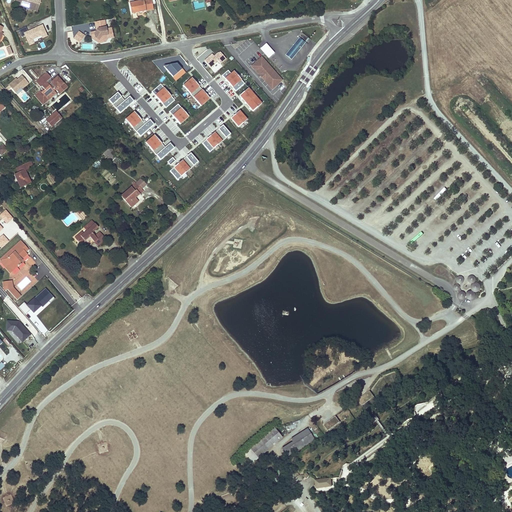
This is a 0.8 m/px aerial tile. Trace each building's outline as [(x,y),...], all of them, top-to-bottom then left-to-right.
[(16,0),(21,1),(20,6),(28,8),(29,7),(33,9),(33,10),(38,11),(41,0),(16,0)] [(132,14),(138,13),(137,12),(139,12),(139,13),(154,10),(151,0),(147,0),(129,3),(132,14)] [(111,38),(109,28),(104,29),(102,21),(93,22),(94,32),(89,33),(90,38),(93,38),(100,43),(103,42),(106,39),(111,38)] [(49,36),(44,25),(29,31),(27,27),(19,31),(22,39),(27,37),(31,45),(35,43),(34,39),(43,35),(44,38),(49,36)] [(80,39),(82,36),(77,32),(72,39),(77,42),(79,38),(80,39)] [(292,60),(306,43),(299,38),(286,55),(292,60)] [(274,52),(267,44),(261,49),(269,57),(274,52)] [(214,55),(212,53),(204,60),(210,69),(219,62),(220,63),(226,59),(220,51),(214,55)] [(282,80),(262,57),(252,66),(272,89),(282,80)] [(177,63),(164,67),(176,81),(185,73),(177,63)] [(245,84),(234,72),(231,74),(228,71),(222,76),(225,79),(236,92),(245,84)] [(48,100),(46,97),(54,91),(53,89),(56,87),(57,88),(56,89),(60,94),(67,88),(63,83),(62,83),(57,78),(49,85),(46,82),(51,78),(47,73),(37,82),(41,87),(42,86),(45,90),(42,93),(41,91),(36,96),(43,104),(48,100)] [(17,79),(9,86),(15,93),(21,88),(22,89),(29,83),(22,76),(17,80),(17,79)] [(200,88),(192,78),(183,86),(191,96),(200,88)] [(152,92),(159,101),(168,93),(160,85),(152,92)] [(209,99),(200,88),(191,96),(201,106),(209,99)] [(262,104),(249,88),(239,96),(252,112),(262,104)] [(54,91),(46,97),(48,100),(49,100),(56,94),(54,91)] [(130,97),(125,101),(117,93),(109,100),(120,113),(129,106),(134,102),(130,97)] [(175,100),(168,93),(159,101),(166,108),(175,100)] [(189,117),(178,104),(169,112),(180,124),(189,117)] [(247,119),(240,111),(230,119),(238,128),(247,119)] [(150,120),(146,124),(134,112),(126,120),(142,137),(150,129),(154,125),(150,120)] [(46,121),(51,127),(59,120),(54,115),(46,121)] [(231,134),(223,125),(202,144),(209,153),(231,134)] [(154,135),(146,143),(161,160),(170,152),(174,148),(170,143),(165,147),(154,135)] [(8,150),(4,145),(0,148),(0,154),(2,156),(8,150)] [(110,148),(104,153),(109,159),(113,156),(110,153),(113,151),(110,148)] [(191,153),(179,164),(187,174),(199,163),(191,153)] [(21,172),(18,174),(15,175),(20,187),(30,183),(25,171),(32,167),(30,162),(18,168),(21,172)] [(187,174),(179,164),(170,171),(179,181),(187,174)] [(141,179),(136,183),(141,189),(146,184),(141,179)] [(134,186),(121,197),(131,208),(138,201),(135,198),(143,191),(141,189),(136,183),(135,184),(134,185),(134,186)] [(391,205),(401,195),(398,192),(388,203),(391,205)] [(78,205),(75,208),(80,214),(83,212),(78,205)] [(81,236),(79,234),(75,238),(82,246),(86,242),(87,243),(92,239),(98,246),(106,239),(99,232),(95,236),(92,233),(98,228),(93,221),(88,225),(85,228),(87,230),(83,234),(81,236)] [(19,264),(18,263),(21,260),(26,256),(27,255),(25,252),(28,250),(21,241),(0,259),(0,262),(9,273),(19,264)] [(174,275),(171,279),(179,286),(182,282),(174,275)] [(7,289),(17,300),(21,296),(13,288),(12,280),(6,281),(7,289)] [(6,330),(14,331),(23,342),(31,335),(20,322),(7,321),(6,330)] [(487,358),(475,362),(476,367),(488,363),(487,358)] [(362,406),(374,398),(370,392),(358,399),(362,406)] [(407,411),(402,420),(405,422),(411,413),(407,411)] [(328,432),(340,423),(336,417),(323,425),(328,432)] [(251,464),(258,458),(282,438),(274,428),(250,449),(243,454),(251,464)] [(307,429),(294,438),(302,447),(314,439),(307,429)] [(302,447),(294,438),(291,440),(293,442),(282,449),(287,457),(302,447)] [(346,455),(339,463),(342,466),(350,458),(346,455)] [(504,471),(495,467),(496,465),(489,463),(484,477),(504,484),(506,480),(504,480),(506,474),(503,473),(504,471)]
